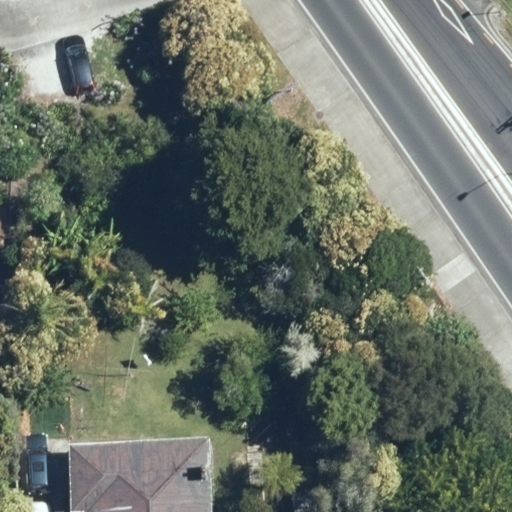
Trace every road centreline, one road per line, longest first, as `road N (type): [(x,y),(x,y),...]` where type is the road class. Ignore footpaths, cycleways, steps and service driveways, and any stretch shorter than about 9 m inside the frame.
road 1 (primary): [(511,240),(343,0)]
road 2 (primary): [(415,0),(511,124)]
